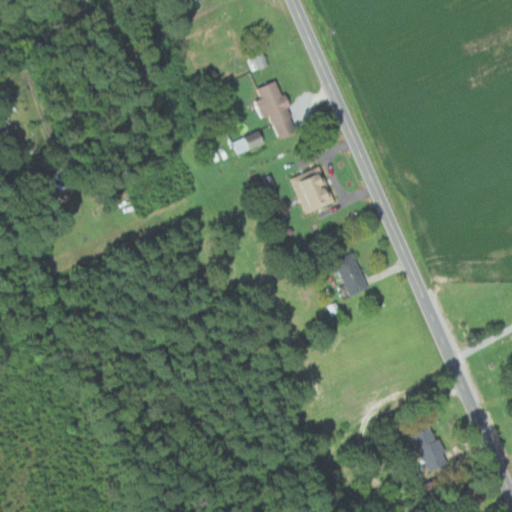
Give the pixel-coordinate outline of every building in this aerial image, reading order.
[(298,130),(279,79),(257,87),(261,98),(256,100),(262,117),(271,113),(280,137),(298,130)] [(0,147),(3,150),(15,138),(0,123),(0,147)] [(264,141),(259,129),(232,141),(238,153),(264,141)] [(334,200),(319,165),(290,177),(305,212),(334,200)] [(368,289),(357,251),(337,257),(348,294),(368,289)] [(451,461),(432,426),(413,436),(432,471),(451,461)]
